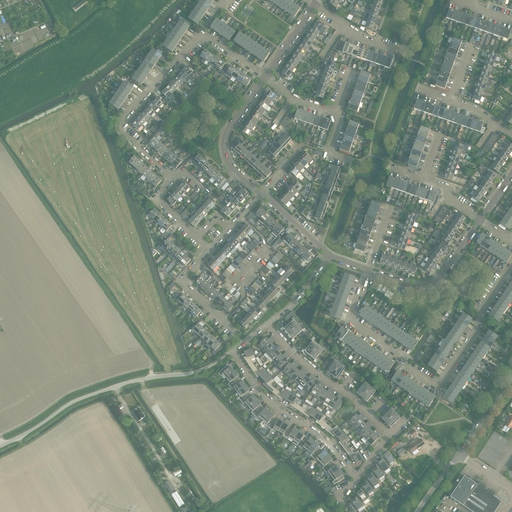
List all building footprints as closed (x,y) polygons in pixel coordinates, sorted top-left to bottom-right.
[(69,0),(62,0),(57,3),(60,9),(71,3),(69,0)] [(148,0),(140,0),(144,4),(144,5),(142,7),(146,10),(148,8),(149,9),(153,4),(154,5),(148,0)] [(200,0),(196,0),(196,1),(199,3),(199,4),(207,10),(210,6),(201,0),(200,0)] [(287,0),(283,0),(279,7),(282,9),(289,1),(287,0)] [(331,0),(329,4),(333,7),(332,9),(334,10),(335,8),(335,9),(338,4),(341,7),(342,6),(333,0),(331,0)] [(289,1),(282,9),(286,12),(292,3),(289,1)] [(71,3),(60,9),(63,14),(74,8),(71,3)] [(292,3),(286,12),(290,14),(296,6),(292,3)] [(367,8),(367,9),(378,13),(380,7),(369,3),(369,4),(372,5),(371,9),(367,8)] [(137,4),(133,8),(141,16),(145,12),(145,11),(137,4)] [(196,7),(205,13),(207,10),(199,4),(196,7)] [(296,6),(290,14),(294,17),(300,8),(296,6)] [(193,11),(202,17),(205,13),(196,7),(193,11)] [(74,8),(63,14),(66,21),(68,20),(78,14),(74,8)] [(133,8),(128,13),(136,21),(141,16),(133,8)] [(365,13),(365,15),(376,19),(378,13),(367,9),(367,10),(370,11),(369,15),(365,13)] [(449,9),(446,18),(451,20),(454,11),(449,9)] [(191,15),(200,21),(202,17),(193,11),(191,15)] [(459,12),(455,22),(460,24),(463,14),(459,12)] [(128,13),(123,18),(132,26),(136,21),(128,13)] [(197,25),(200,21),(191,15),(188,19),(197,25)] [(363,19),(363,21),(374,25),(376,19),(365,15),(364,15),(368,17),(367,21),(363,19)] [(180,16),(176,23),(178,24),(187,30),(189,26),(190,23),(182,18),(180,16)] [(468,16),(465,25),(469,27),(473,17),(468,16)] [(473,17),(469,27),(474,29),(477,19),(473,17)] [(123,18),(119,22),(127,30),(131,25),(131,26),(132,26),(123,18)] [(210,28),(214,30),(220,22),(216,19),(210,28)] [(474,29),(473,31),(478,33),(479,30),(482,21),(477,19),(474,29)] [(363,21),(360,27),(364,28),(372,31),(374,25),(363,21)] [(220,22),(214,30),(217,33),(223,24),(220,22)] [(316,22),(312,28),(322,35),(327,29),(323,26),(325,25),(321,22),(319,25),(316,22)] [(487,23),(484,32),(488,34),(492,24),(487,23)] [(175,28),(184,34),(187,30),(178,24),(175,28)] [(223,24),(217,33),(221,35),(227,27),(223,24)] [(115,25),(111,29),(119,39),(124,35),(123,33),(125,31),(122,27),(120,29),(119,29),(115,25)] [(496,26),(493,35),(498,37),(501,28),(496,26)] [(227,27),(221,35),(225,38),(231,29),(227,27)] [(173,31),(182,37),(184,34),(175,28),(173,31)] [(312,28),(309,33),(319,40),(319,39),(316,37),(319,33),(322,36),(322,35),(312,28)] [(111,29),(106,33),(110,37),(109,37),(107,39),(112,45),(119,39),(111,29)] [(231,29),(225,38),(228,41),(235,32),(231,29)] [(506,29),(502,39),(507,41),(508,39),(510,33),(511,31),(506,29)] [(170,35),(179,41),(182,37),(173,31),(170,35)] [(233,41),(237,44),(243,35),(239,33),(233,41)] [(309,33),(305,38),(315,45),(316,44),(313,42),(315,38),(318,40),(319,40),(309,33)] [(324,42),(327,44),(333,34),(330,33),(324,42)] [(168,39),(177,45),(179,41),(170,35),(168,39)] [(243,35),(237,44),(241,47),(247,38),(243,35)] [(100,38),(95,42),(102,51),(107,48),(107,47),(107,46),(109,45),(106,40),(104,42),(103,42),(100,38)] [(247,38),(241,47),(244,49),(250,40),(247,38)] [(305,38),(302,43),(312,50),(313,49),(309,47),(312,43),(315,45),(305,38)] [(165,42),(174,48),(177,45),(168,39),(165,42)] [(452,39),(450,44),(459,47),(461,42),(452,39)] [(250,40),(244,49),(248,52),(254,43),(250,40)] [(95,42),(90,45),(93,50),(90,52),(94,56),(96,55),(96,54),(97,55),(102,51),(95,42)] [(171,52),(174,48),(165,42),(163,46),(165,48),(168,50),(171,52)] [(254,43),(248,52),(252,54),(258,46),(254,43)] [(302,43),(298,48),(308,55),(309,54),(306,52),(308,48),(311,51),(312,50),(302,43)] [(338,52),(337,53),(341,54),(342,52),(347,54),(350,44),(345,43),(345,45),(343,44),(341,47),(340,49),(338,52)] [(350,44),(347,54),(352,55),(355,46),(350,44)] [(450,44),(448,48),(458,52),(459,47),(450,44)] [(258,46),(252,54),(255,57),(262,48),(258,46)] [(262,48),(255,57),(259,59),(265,51),(262,48)] [(298,48),(295,53),(305,60),(306,59),(302,57),(305,53),(308,56),(308,55),(298,48)] [(360,48),(356,57),(361,59),(364,50),(360,48)] [(448,48),(447,53),(456,57),(458,52),(448,48)] [(150,53),(159,59),(161,55),(152,49),(150,53)] [(83,50),(78,54),(85,64),(90,60),(90,59),(92,57),(89,53),(87,54),(87,55),(83,50)] [(200,56),(203,59),(201,62),(203,64),(206,61),(205,60),(210,53),(205,50),(202,53),(201,55),(200,56)] [(265,51),(259,59),(263,62),(269,53),(265,51)] [(489,52),(486,58),(498,62),(495,61),(496,57),(499,58),(500,57),(489,52)] [(147,57),(156,63),(159,59),(150,53),(147,57)] [(205,60),(206,61),(209,63),(207,66),(209,67),(211,64),(210,64),(215,57),(210,53),(205,60)] [(295,53),(292,58),(302,65),(302,64),(299,62),(301,58),(304,61),(305,60),(295,53)] [(374,53),(370,62),(375,64),(379,55),(374,53)] [(447,53),(445,58),(454,61),(456,57),(447,53)] [(78,54),(73,57),(76,62),(73,64),(77,69),(85,64),(78,54)] [(379,55),(375,64),(380,66),(383,56),(379,55)] [(383,56),(380,66),(378,69),(383,71),(384,67),(385,67),(388,58),(383,56)] [(145,61),(153,67),(156,63),(147,57),(145,61)] [(210,64),(211,64),(214,66),(212,70),(214,71),(216,68),(215,67),(220,60),(215,57),(210,64)] [(292,58),(288,63),(298,70),(299,69),(295,67),(298,64),(301,66),(302,65),(292,58)] [(388,58),(385,67),(389,69),(393,60),(388,58)] [(445,58),(443,62),(453,66),(454,61),(445,58)] [(486,58),(484,64),(496,68),(493,67),(494,63),(497,64),(498,62),(486,58)] [(215,67),(216,68),(219,70),(218,72),(221,74),(225,69),(222,68),(225,64),(220,60),(215,67)] [(142,64),(151,70),(153,67),(145,61),(142,64)] [(322,65),(321,66),(333,70),(335,64),(327,61),(326,66),(322,65)] [(443,62),(442,67),(451,71),(453,66),(443,62)] [(288,63),(285,68),(295,75),(295,74),(292,72),(294,68),(297,71),(298,70),(288,63)] [(140,68),(148,74),(151,70),(142,64),(140,68)] [(484,64),(482,70),(494,74),(494,73),(491,72),(492,69),(495,70),(496,68),(484,64)] [(186,66),(182,71),(188,76),(189,76),(191,78),(194,75),(197,72),(191,67),(189,69),(186,66)] [(225,69),(221,74),(224,76),(225,75),(229,78),(228,79),(230,80),(232,77),(231,76),(236,70),(231,66),(227,71),(225,69)] [(320,71),(320,72),(331,76),(333,70),(321,66),(321,67),(325,68),(324,72),(320,71)] [(442,67),(440,72),(449,75),(451,71),(442,67)] [(137,72),(146,78),(148,74),(140,68),(137,72)] [(285,68),(281,73),(282,74),(285,76),(288,78),(291,74),(294,76),(295,75),(285,68)] [(231,76),(232,77),(235,79),(233,83),(235,84),(237,80),(236,80),(241,73),(236,70),(231,76)] [(482,70),(480,76),(492,80),(492,79),(488,78),(490,74),(493,75),(494,74),(482,70)] [(182,71),(178,75),(184,81),(184,80),(187,83),(190,80),(192,79),(191,78),(189,76),(188,76),(182,71)] [(361,71),(359,76),(369,80),(370,75),(361,71)] [(134,75),(143,81),(146,78),(137,72),(134,75)] [(318,76),(318,77),(329,81),(331,76),(320,72),(319,72),(323,74),(322,78),(318,76)] [(440,72),(438,77),(448,80),(449,75),(440,72)] [(236,80),(237,80),(240,83),(238,86),(240,87),(242,84),(241,83),(246,76),(241,73),(236,80)] [(141,85),(143,81),(134,75),(132,79),(141,85)] [(178,75),(174,80),(180,85),(183,82),(186,84),(187,83),(184,80),(184,81),(178,75)] [(241,83),(242,84),(245,86),(243,89),(245,91),(247,87),(246,87),(251,80),(246,76),(241,83)] [(480,76),(478,82),(490,86),(490,85),(486,84),(488,80),(491,81),(492,80),(480,76)] [(316,82),(316,83),(327,87),(329,81),(318,77),(317,78),(321,80),(320,83),(316,82)] [(438,77),(437,81),(446,85),(448,80),(438,77)] [(174,80),(169,84),(176,90),(176,89),(179,86),(182,89),(183,87),(180,85),(174,80)] [(358,81),(356,86),(365,89),(367,90),(369,85),(367,84),(358,81)] [(444,90),(446,85),(437,81),(435,86),(444,90)] [(122,85),(130,91),(133,88),(124,82),(122,85)] [(478,82),(476,87),(488,91),(484,90),(486,86),(489,87),(490,86),(478,82)] [(314,88),(313,89),(325,93),(327,87),(316,83),(315,84),(319,85),(318,89),(314,88)] [(169,84),(165,89),(171,94),(172,94),(175,91),(178,93),(179,92),(176,89),(176,90),(169,84)] [(119,89),(128,95),(130,91),(122,85),(119,89)] [(356,86),(354,90),(364,94),(365,89),(356,86)] [(476,87),(474,93),(486,97),(482,95),(484,92),(487,93),(488,91),(476,87)] [(117,93),(125,99),(128,95),(119,89),(117,93)] [(165,89),(161,93),(165,97),(163,99),(168,104),(171,101),(168,98),(170,95),(173,98),(175,96),(172,94),(171,94),(165,89)] [(323,99),(325,93),(313,89),(313,90),(317,91),(315,95),(312,94),(311,95),(315,97),(315,96),(323,99)] [(354,90),(353,95),(362,98),(364,94),(354,90)] [(269,91),(266,96),(272,101),(273,100),(274,101),(277,97),(279,98),(281,95),(275,91),(273,93),(269,91)] [(114,97),(123,103),(125,99),(117,93),(114,97)] [(474,93),(472,99),(475,100),(474,102),(479,104),(480,102),(481,98),(485,99),(486,97),(474,93)] [(353,95),(351,100),(360,103),(362,98),(353,95)] [(266,96),(262,101),(269,106),(270,105),(272,101),(275,104),(276,102),(274,101),(273,100),(272,101),(266,96)] [(112,100),(120,106),(123,103),(114,97),(112,100)] [(157,98),(153,102),(159,108),(159,107),(162,104),(165,107),(168,104),(163,99),(161,102),(157,98)] [(118,110),(120,106),(112,100),(109,104),(118,110)] [(351,100),(349,104),(359,108),(358,108),(361,108),(363,104),(360,103),(351,100)] [(413,109),(418,111),(422,102),(417,100),(413,109)] [(262,101),(259,106),(266,111),(266,110),(268,107),(272,109),(273,107),(270,105),(269,106),(262,101)] [(153,102),(149,107),(155,112),(158,109),(161,112),(162,110),(159,107),(159,108),(153,102)] [(422,102),(418,111),(423,113),(426,103),(422,102)] [(426,103),(423,113),(428,114),(431,105),(426,103)] [(357,113),(358,108),(359,108),(349,104),(347,109),(357,113)] [(259,106),(255,111),(262,116),(263,115),(265,112),(268,114),(269,112),(266,110),(266,111),(259,106)] [(149,107),(144,111),(150,117),(151,116),(154,113),(157,116),(158,115),(155,112),(149,107)] [(436,107),(432,116),(437,118),(440,108),(436,107)] [(440,108),(437,118),(442,119),(445,110),(440,108)] [(297,110),(295,116),(294,119),(299,120),(302,111),(297,110)] [(445,110),(442,119),(447,121),(450,112),(445,110)] [(144,111),(140,116),(143,119),(146,121),(147,121),(149,122),(151,119),(152,121),(154,119),(151,116),(150,117),(144,111)] [(255,111),(252,116),(259,121),(259,120),(261,117),(265,119),(266,117),(263,115),(262,116),(255,111)] [(450,112),(447,121),(452,123),(455,113),(450,112)] [(455,113),(452,123),(456,124),(460,115),(455,113)] [(511,125),(511,124),(511,117),(505,113),(505,114),(508,116),(506,120),(503,118),(501,119),(505,121),(511,125)] [(140,116),(136,120),(142,126),(143,125),(145,122),(148,125),(150,123),(149,122),(147,121),(146,121),(143,119),(140,116)] [(252,116),(248,121),(255,126),(256,125),(258,122),(261,124),(262,122),(259,120),(259,121),(252,116)] [(321,118),(318,127),(323,129),(326,120),(321,118)] [(469,118),(466,128),(470,129),(474,120),(469,118)] [(136,120),(132,125),(138,130),(141,127),(144,129),(146,128),(143,125),(142,126),(136,120)] [(326,120),(323,129),(327,131),(326,134),(328,135),(330,130),(332,125),(330,124),(331,121),(326,120)] [(474,120),(470,129),(475,131),(478,122),(474,120)] [(248,121),(245,126),(252,131),(252,130),(254,127),(258,129),(259,127),(256,125),(255,126),(248,121)] [(478,122),(475,131),(480,133),(483,134),(485,128),(482,127),(483,123),(478,122)] [(248,136),(251,132),(254,134),(255,132),(252,130),(252,131),(245,126),(241,131),(248,136)] [(420,127),(419,132),(428,135),(430,130),(420,127)] [(346,131),(345,135),(354,139),(356,139),(358,135),(355,134),(346,131)] [(278,137),(281,139),(281,138),(287,144),(292,139),(293,137),(290,134),(288,136),(285,134),(284,132),(280,136),(279,134),(277,136),(278,137)] [(417,137),(431,141),(427,139),(428,135),(419,132),(417,137)] [(155,133),(148,141),(149,143),(153,148),(159,142),(158,141),(155,138),(158,135),(156,134),(155,133)] [(345,135),(343,140),(352,143),(354,139),(345,135)] [(275,139),(273,140),(274,141),(276,143),(277,143),(283,148),(287,144),(281,138),(281,139),(278,137),(275,140),(275,139)] [(417,137),(415,141),(425,145),(426,142),(430,144),(431,141),(417,137)] [(159,142),(153,148),(158,152),(163,146),(163,145),(160,142),(162,140),(161,138),(158,141),(159,142)] [(233,145),(236,148),(234,150),(239,154),(244,148),(243,147),(242,146),(244,143),(239,138),(233,145)] [(270,143),(269,145),(272,148),(273,147),(279,153),(283,148),(277,143),(276,143),(274,141),(271,144),(270,143)] [(456,144),(454,149),(465,153),(466,153),(468,146),(465,144),(458,141),(457,144),(456,144)] [(163,146),(158,152),(162,156),(168,150),(167,149),(164,146),(167,144),(165,142),(163,145),(163,146)] [(501,146),(511,152),(511,150),(511,145),(508,143),(505,147),(502,145),(501,146)] [(244,148),(239,154),(243,158),(249,152),(248,152),(245,149),(248,146),(246,144),(243,147),(244,148)] [(349,153),(350,148),(341,145),(340,150),(349,153)] [(168,150),(162,156),(167,160),(172,154),(172,153),(169,151),(171,148),(170,146),(167,149),(168,150)] [(414,146),(412,151),(421,154),(423,149),(414,146)] [(497,151),(507,157),(511,152),(501,146),(500,146),(503,148),(501,151),(498,149),(497,151)] [(275,157),(276,156),(279,153),(273,147),(272,148),(269,151),(266,148),(265,149),(268,152),(269,152),(275,157)] [(249,152),(243,158),(248,162),(253,156),(250,153),(253,150),(251,148),(248,152),(249,152)] [(454,149),(452,155),(463,159),(463,158),(460,157),(461,153),(465,155),(465,153),(454,149)] [(172,154),(167,160),(171,164),(177,158),(176,158),(178,156),(175,153),(176,152),(174,151),(172,153),(172,154)] [(494,156),(504,162),(507,157),(497,151),(500,153),(498,156),(495,154),(494,156)] [(253,156),(248,162),(252,167),(258,161),(257,160),(254,157),(257,154),(256,153),(253,156)] [(308,163),(309,163),(311,160),(314,163),(316,161),(313,158),(312,159),(306,153),(302,158),(308,163)] [(195,154),(188,161),(190,163),(193,161),(196,164),(194,167),(195,169),(198,166),(197,165),(203,159),(198,155),(197,156),(195,154)] [(131,170),(132,169),(134,167),(133,166),(139,160),(134,156),(133,157),(131,155),(126,160),(132,165),(130,168),(131,170)] [(177,158),(171,164),(176,169),(177,167),(179,165),(182,162),(178,159),(180,156),(179,155),(178,156),(176,158),(177,158)] [(452,155),(450,161),(461,165),(461,164),(458,163),(459,159),(463,160),(463,159),(452,155)] [(491,160),(500,167),(504,162),(494,156),(497,158),(494,162),(491,159),(491,160)] [(258,161),(252,167),(257,171),(262,165),(261,164),(259,161),(261,158),(260,157),(257,160),(258,161)] [(304,168),(305,167),(307,164),(310,167),(312,165),(309,163),(308,163),(302,158),(298,162),(304,168)] [(197,165),(198,166),(201,168),(198,171),(200,172),(202,170),(202,169),(207,163),(203,159),(197,165)] [(134,167),(132,169),(135,172),(134,172),(136,174),(138,171),(138,170),(143,164),(139,160),(133,166),(134,167)] [(416,168),(418,163),(409,160),(407,165),(416,168)] [(497,172),(500,167),(491,160),(490,161),(493,163),(491,167),(488,165),(487,166),(490,168),(497,172)] [(262,165),(257,171),(261,175),(267,169),(266,168),(263,165),(266,162),(264,161),(261,164),(262,165)] [(450,161),(448,167),(459,171),(459,170),(456,168),(457,165),(461,166),(461,165),(450,161)] [(300,172),(303,169),(306,171),(308,170),(305,167),(304,168),(298,162),(293,167),(300,172)] [(202,169),(202,170),(205,172),(203,175),(204,176),(207,174),(206,173),(212,167),(207,163),(202,169)] [(140,178),(143,175),(142,175),(148,169),(143,164),(138,170),(138,171),(141,174),(139,177),(140,178)] [(267,169),(261,175),(265,179),(271,173),(267,170),(270,166),(269,165),(266,168),(267,169)] [(327,171),(328,171),(330,172),(331,171),(339,174),(341,168),(333,166),(331,170),(327,169),(327,171)] [(210,177),(207,179),(209,181),(212,178),(211,177),(216,171),(212,167),(206,173),(207,174),(210,177)] [(295,177),(297,178),(298,178),(299,177),(301,175),(302,176),(303,175),(300,172),(293,167),(289,171),(290,172),(292,174),(295,177)] [(448,167),(446,172),(457,176),(454,174),(455,171),(459,172),(459,171),(448,167)] [(145,182),(147,179),(152,173),(148,169),(142,175),(143,175),(146,178),(143,181),(145,182)] [(487,170),(483,176),(485,178),(485,177),(492,182),(496,176),(495,176),(489,172),(487,170)] [(211,177),(212,178),(214,181),(212,183),(213,185),(216,182),(215,181),(221,175),(216,171),(211,177)] [(325,177),(328,178),(329,177),(337,180),(339,174),(331,171),(330,172),(328,171),(327,175),(325,175),(325,177)] [(457,177),(457,176),(446,172),(444,178),(451,181),(453,176),(457,177)] [(149,186),(152,184),(151,183),(157,177),(152,173),(147,179),(150,182),(148,185),(149,186)] [(219,185),(216,188),(220,191),(227,183),(225,180),(221,175),(215,181),(216,182),(219,185)] [(161,181),(157,177),(151,183),(152,184),(155,186),(152,189),(154,191),(156,188),(156,187),(161,181)] [(323,182),(326,184),(327,183),(335,186),(337,180),(329,177),(328,178),(327,182),(323,180),(323,182)] [(479,180),(489,187),(492,182),(485,177),(485,178),(483,181),(480,179),(479,180)] [(394,178),(391,188),(396,189),(399,180),(394,178)] [(475,185),(485,192),(489,187),(479,180),(478,181),(482,183),(479,186),(476,184),(475,185)] [(296,181),(292,186),(298,192),(298,191),(301,193),(304,190),(304,191),(306,189),(309,192),(310,188),(303,186),(302,187),(296,181)] [(183,182),(179,186),(185,192),(187,193),(190,190),(191,191),(193,190),(190,187),(189,188),(183,182)] [(321,188),(324,189),(325,189),(333,191),(335,186),(327,183),(326,184),(325,187),(321,186),(321,188)] [(413,185),(410,194),(415,196),(418,187),(413,185)] [(472,190),(482,197),(485,192),(475,185),(475,186),(478,188),(476,191),(473,189),(472,190)] [(181,197),(181,196),(184,193),(187,196),(188,194),(187,193),(185,192),(179,186),(175,191),(181,197)] [(294,196),(297,193),(300,195),(302,194),(301,193),(298,191),(298,192),(292,186),(287,191),(294,196)] [(235,192),(237,194),(238,193),(244,199),(248,194),(242,188),(241,189),(240,188),(237,191),(236,190),(234,191),(235,192)] [(319,194),(322,195),(323,194),(331,197),(333,191),(325,189),(324,189),(323,193),(319,192),(319,194)] [(427,190),(424,199),(429,201),(432,192),(427,190)] [(478,202),(482,197),(472,190),(472,191),(475,193),(472,196),(469,194),(468,196),(471,198),(472,197),(478,202)] [(177,201),(177,200),(180,198),(183,200),(184,199),(181,196),(181,197),(175,191),(171,195),(177,201)] [(289,201),(290,200),(293,197),(296,200),(297,198),(294,196),(287,191),(283,195),(289,201)] [(232,194),(230,196),(233,198),(234,197),(240,203),(244,199),(238,193),(237,194),(235,192),(232,195),(232,194)] [(432,192),(429,201),(433,203),(434,202),(437,194),(432,192)] [(201,202),(204,204),(205,204),(211,209),(215,205),(211,201),(213,198),(208,194),(206,197),(209,199),(205,203),(203,200),(201,202)] [(316,200),(317,200),(320,201),(321,200),(328,203),(331,197),(323,194),(322,195),(321,199),(317,198),(316,200)] [(180,203),(177,200),(177,201),(171,195),(166,200),(172,206),(176,202),(179,205),(180,203)] [(279,200),(278,201),(280,203),(284,206),(285,205),(289,202),(292,204),(293,203),(290,200),(289,201),(283,195),(279,200)] [(230,196),(226,200),(229,203),(229,202),(235,208),(240,203),(234,197),(233,198),(230,196)] [(226,200),(222,205),(225,207),(231,212),(235,208),(229,202),(229,203),(226,200)] [(314,205),(315,206),(318,207),(319,206),(326,209),(328,203),(321,200),(320,201),(317,200),(316,204),(315,203),(314,205)] [(372,201),(370,206),(379,210),(381,205),(372,201)] [(197,206),(200,209),(201,208),(207,214),(211,209),(205,204),(204,204),(201,207),(199,205),(197,206)] [(312,211),(313,211),(316,213),(317,212),(324,214),(326,209),(319,206),(318,207),(315,206),(314,210),(313,209),(312,211)] [(370,206),(368,211),(378,214),(379,210),(370,206)] [(227,217),(231,212),(225,207),(222,210),(219,207),(218,209),(220,212),(221,211),(227,217)] [(151,223),(153,220),(153,219),(158,213),(154,209),(152,211),(150,208),(146,213),(152,219),(149,221),(151,223)] [(194,211),(196,213),(203,218),(207,214),(201,208),(200,209),(197,212),(194,209),(193,211),(194,211)] [(255,213),(260,217),(265,212),(261,208),(255,213)] [(190,214),(189,215),(192,218),(192,217),(198,223),(203,218),(196,213),(194,211),(191,214),(190,214)] [(311,215),(310,217),(314,218),(314,219),(317,222),(319,219),(322,220),(324,214),(317,212),(316,213),(313,211),(312,215),(311,215)] [(368,211),(366,216),(376,219),(378,214),(368,211)] [(258,220),(262,224),(270,216),(265,212),(260,217),(260,218),(258,220)] [(155,227),(158,224),(157,224),(163,217),(158,213),(153,219),(153,220),(156,223),(154,226),(155,227)] [(409,213),(407,219),(418,223),(418,222),(415,220),(416,217),(420,218),(420,216),(417,215),(416,215),(409,213)] [(452,216),(462,223),(466,218),(459,214),(457,217),(450,213),(449,215),(452,216)] [(364,215),(362,219),(365,220),(374,224),(376,219),(366,216),(364,215)] [(270,216),(262,224),(267,228),(269,226),(275,220),(270,216)] [(449,221),(459,228),(462,223),(452,216),(451,217),(455,219),(452,223),(449,221)] [(503,220),(511,226),(511,225),(511,221),(505,216),(503,220)] [(160,231),(162,228),(167,221),(163,217),(157,224),(158,224),(161,227),(158,230),(160,231)] [(187,222),(188,222),(194,228),(198,223),(192,217),(192,218),(189,221),(186,218),(185,220),(187,222)] [(362,219),(361,224),(363,225),(372,228),(374,224),(365,220),(362,219)] [(407,219),(405,224),(416,228),(416,227),(413,226),(414,222),(418,224),(418,223),(407,219)] [(275,220),(269,226),(274,230),(279,225),(275,220)] [(509,230),(511,226),(503,220),(500,224),(509,230)] [(162,228),(160,231),(163,233),(161,235),(162,236),(164,238),(169,234),(167,231),(172,226),(167,221),(162,228)] [(445,226),(455,233),(459,228),(449,221),(448,222),(451,225),(449,228),(446,225),(445,226)] [(241,229),(247,234),(251,229),(246,224),(241,229)] [(405,224),(402,230),(414,234),(414,233),(410,232),(412,228),(416,230),(416,228),(405,224)] [(274,230),(272,233),(276,237),(278,235),(284,229),(279,225),(274,230)] [(363,225),(361,230),(371,233),(372,228),(363,225)] [(442,231),(452,238),(455,233),(445,226),(445,227),(448,230),(446,233),(442,231)] [(237,233),(243,239),(247,234),(241,229),(237,233)] [(361,230),(360,235),(369,238),(371,233),(361,230)] [(402,230),(400,236),(412,240),(412,239),(408,238),(410,234),(414,235),(414,234),(402,230)] [(448,244),(452,238),(442,231),(441,232),(444,235),(442,238),(439,236),(438,237),(441,240),(441,239),(448,244)] [(237,233),(233,238),(239,243),(240,245),(245,240),(243,239),(237,233)] [(163,244),(162,245),(165,248),(162,251),(165,253),(167,250),(166,250),(172,244),(168,239),(171,236),(169,234),(164,238),(167,240),(163,244)] [(284,239),(289,244),(294,238),(289,234),(284,239)] [(476,242),(480,245),(486,236),(482,234),(476,242)] [(274,240),(270,245),(272,247),(276,242),(280,239),(281,237),(278,235),(276,237),(277,237),(274,240)] [(400,236),(398,242),(410,246),(410,245),(407,243),(408,240),(412,241),(412,240),(400,236)] [(486,236),(480,245),(484,248),(490,239),(486,236)] [(229,242),(234,248),(239,243),(233,238),(229,242)] [(294,238),(289,244),(293,248),(298,242),(294,238)] [(358,239),(356,244),(366,247),(367,242),(358,239)] [(490,239),(484,248),(487,250),(494,241),(490,239)] [(249,245),(254,249),(258,245),(253,241),(249,245)] [(494,241),(487,250),(491,253),(497,244),(494,241)] [(229,242),(224,247),(230,252),(232,254),(237,250),(234,248),(229,242)] [(298,242),(293,248),(298,252),(303,247),(298,242)] [(404,250),(406,245),(415,249),(416,248),(410,246),(398,242),(396,247),(404,250)] [(438,242),(434,247),(444,253),(447,248),(446,247),(440,243),(438,242)] [(169,257),(172,255),(171,254),(177,248),(172,244),(166,250),(167,250),(170,253),(167,256),(169,257)] [(356,244),(355,249),(364,252),(366,247),(356,244)] [(497,244),(491,253),(495,255),(501,246),(497,244)] [(430,251),(440,258),(444,253),(434,247),(433,246),(433,247),(436,249),(434,253),(430,250),(430,251)] [(501,246),(495,255),(499,258),(505,249),(501,246)] [(220,251),(226,257),(230,252),(224,247),(220,251)] [(303,247),(298,252),(302,257),(307,251),(303,247)] [(172,255),(170,256),(173,259),(172,260),(173,262),(176,259),(175,258),(181,252),(177,248),(171,254),(172,255)] [(505,249),(499,258),(502,260),(508,252),(505,249)] [(216,256),(222,261),(226,257),(220,251),(216,256)] [(307,251),(302,257),(307,261),(312,255),(307,251)] [(379,263),(385,265),(389,254),(388,253),(387,257),(383,256),(385,252),(382,251),(381,255),(382,255),(379,263)] [(426,256),(437,263),(440,258),(430,251),(429,252),(433,254),(430,258),(427,255),(426,256)] [(178,266),(179,265),(181,263),(180,262),(186,256),(181,252),(175,258),(176,259),(179,261),(176,264),(178,266)] [(273,257),(271,259),(276,264),(283,256),(279,252),(273,257)] [(511,254),(508,252),(502,260),(506,263),(511,254)] [(389,254),(385,265),(391,267),(395,256),(394,255),(393,259),(389,258),(390,254),(389,254)] [(181,263),(179,265),(181,268),(182,270),(185,267),(185,266),(190,260),(186,256),(180,262),(181,263)] [(212,261),(217,266),(222,261),(216,256),(212,261)] [(395,256),(391,267),(396,269),(401,258),(400,257),(398,261),(395,260),(396,256),(395,256)] [(424,260),(423,261),(433,268),(437,263),(426,256),(426,257),(424,260)] [(401,258),(396,269),(402,271),(406,260),(405,259),(404,263),(400,262),(402,258),(401,258)] [(406,260),(402,271),(408,273),(412,262),(411,261),(410,265),(406,264),(407,260),(406,260)] [(213,271),(217,266),(212,261),(207,265),(213,271)] [(420,265),(419,267),(422,269),(423,269),(430,273),(433,268),(423,261),(422,262),(420,265)] [(412,262),(408,273),(414,276),(417,268),(412,266),(413,262),(412,262)] [(283,270),(289,276),(293,271),(288,266),(283,270)] [(279,275),(285,280),(289,276),(283,270),(279,275)] [(345,273),(343,278),(354,282),(355,277),(345,273)] [(275,279),(281,285),(285,280),(279,275),(275,279)] [(196,282),(200,287),(206,281),(201,277),(196,282)] [(270,284),(273,286),(276,289),(281,285),(275,279),(270,284)] [(206,281),(200,287),(205,291),(210,285),(206,281)] [(210,285),(205,291),(209,295),(215,290),(210,285)] [(269,291),(275,296),(279,291),(276,289),(273,286),(269,291)] [(215,290),(209,295),(214,300),(219,294),(215,290)] [(265,295),(270,301),(275,296),(269,291),(265,295)] [(180,308),(181,307),(183,305),(182,305),(187,299),(183,295),(182,296),(179,294),(175,299),(181,304),(178,307),(180,308)] [(219,294),(214,300),(219,304),(224,298),(219,294)] [(501,297),(510,303),(511,300),(511,299),(504,294),(501,297)] [(260,300),(266,305),(270,301),(265,295),(260,300)] [(499,301),(507,307),(510,303),(501,297),(499,301)] [(224,298),(219,304),(223,308),(228,302),(224,298)] [(183,305),(181,307),(184,310),(183,311),(184,312),(187,310),(186,309),(192,303),(187,299),(182,305),(183,305)] [(256,305),(262,310),(266,305),(260,300),(256,305)] [(496,305),(505,311),(507,307),(499,301),(496,305)] [(228,302),(223,308),(228,312),(233,307),(228,302)] [(189,317),(191,314),(191,313),(196,307),(192,303),(186,309),(187,310),(190,312),(187,315),(188,316),(189,317)] [(252,309),(258,314),(262,310),(256,305),(252,309)] [(493,309),(502,315),(505,311),(496,305),(493,309)] [(359,315),(363,318),(369,309),(365,306),(359,315)] [(191,320),(194,323),(199,319),(196,317),(201,311),(196,307),(191,313),(191,314),(194,316),(191,320)] [(248,314),(253,319),(258,314),(252,309),(248,314)] [(369,309),(363,318),(367,320),(373,312),(369,309)] [(491,312),(500,318),(502,315),(493,309),(491,312)] [(340,320),(341,316),(331,312),(330,316),(340,320)] [(373,312),(367,320),(371,323),(377,314),(373,312)] [(497,322),(500,318),(491,312),(488,316),(497,322)] [(461,317),(469,323),(472,319),(463,313),(461,317)] [(243,318),(249,324),(253,319),(248,314),(243,318)] [(377,314),(371,323),(374,326),(380,317),(377,314)] [(293,321),(288,325),(293,330),(298,325),(299,323),(293,317),(291,319),(293,321)] [(380,317),(374,326),(378,328),(384,319),(380,317)] [(458,321),(467,327),(469,323),(461,317),(458,321)] [(245,328),(249,324),(243,318),(239,323),(245,328)] [(195,338),(197,335),(197,334),(202,328),(198,324),(201,321),(199,319),(194,323),(196,325),(192,330),(196,333),(193,336),(195,338)] [(384,319),(378,328),(382,331),(388,322),(384,319)] [(455,324),(464,330),(467,327),(458,321),(455,324)] [(388,322),(382,331),(385,333),(392,324),(388,322)] [(392,324),(385,333),(389,336),(395,327),(392,324)] [(453,328),(462,334),(464,330),(455,324),(453,328)] [(283,329),(288,334),(293,330),(288,325),(284,329),(282,327),(280,329),(282,331),(283,329)] [(293,330),(297,335),(302,331),(303,332),(306,330),(304,328),(302,330),(298,325),(293,330)] [(336,336),(339,339),(345,330),(342,327),(336,336)] [(395,327),(389,336),(393,338),(399,329),(395,327)] [(198,340),(199,341),(199,342),(202,339),(201,338),(207,332),(202,328),(197,334),(197,335),(200,337),(198,340)] [(450,332),(459,338),(462,334),(453,328),(450,332)] [(399,329),(393,338),(397,341),(403,332),(399,329)] [(293,339),(297,335),(293,330),(288,334),(292,339),(291,341),(292,342),(295,340),(293,339)] [(345,330),(339,339),(343,341),(349,333),(345,330)] [(486,334),(495,340),(498,336),(489,330),(486,334)] [(202,344),(203,345),(204,346),(206,343),(211,336),(207,332),(201,338),(202,339),(205,342),(202,344)] [(403,332),(397,341),(400,343),(406,334),(403,332)] [(448,336),(457,341),(459,338),(450,332),(448,336)] [(349,333),(343,341),(347,344),(353,335),(349,333)] [(406,334),(400,343),(404,346),(410,337),(406,334)] [(484,338),(493,344),(495,340),(486,334),(484,338)] [(353,335),(347,344),(351,346),(357,338),(353,335)] [(208,350),(211,347),(210,347),(216,340),(211,336),(206,343),(209,346),(207,349),(208,350)] [(445,339),(454,345),(457,341),(448,336),(445,339)] [(258,345),(262,349),(273,339),(271,337),(267,340),(265,338),(265,339),(263,337),(255,344),(257,346),(258,345)] [(410,337),(404,346),(408,348),(414,340),(410,337)] [(312,341),(309,346),(314,350),(318,345),(313,341),(314,339),(312,338),(311,340),(312,341)] [(357,338),(351,346),(354,349),(360,340),(357,338)] [(481,342),(490,348),(493,344),(484,338),(481,342)] [(273,339),(262,349),(265,353),(273,346),(271,344),(275,341),(273,339)] [(443,343),(452,349),(454,345),(445,339),(443,343)] [(211,353),(214,356),(218,351),(216,349),(221,345),(216,340),(210,347),(211,347),(214,350),(211,353)] [(360,340),(354,349),(358,351),(364,343),(360,340)] [(414,340),(408,348),(412,351),(418,342),(414,340)] [(479,345),(487,351),(490,348),(481,342),(479,345)] [(318,345),(314,350),(319,355),(323,350),(325,351),(326,349),(325,348),(320,343),(318,345)] [(364,343),(358,351),(362,354),(368,345),(364,343)] [(440,347),(449,353),(452,349),(443,343),(440,347)] [(368,345),(362,354),(365,357),(371,348),(368,345)] [(476,349),(485,355),(487,351),(479,345),(476,349)] [(265,353),(263,355),(267,359),(269,357),(276,350),(273,346),(265,353)] [(304,351),(309,355),(314,350),(309,346),(305,351),(303,349),(301,351),(303,353),(304,351)] [(276,350),(269,357),(273,361),(280,354),(278,352),(282,349),(280,347),(276,350)] [(438,350),(446,356),(449,353),(440,347),(438,350)] [(371,348),(365,357),(369,359),(375,350),(371,348)] [(243,358),(250,368),(254,365),(250,360),(255,357),(251,349),(244,352),(246,356),(243,358)] [(474,353),(482,359),(485,355),(476,349),(474,353)] [(315,359),(319,355),(314,350),(309,355),(315,360),(313,361),(315,363),(317,361),(315,359)] [(375,350),(369,359),(373,362),(379,353),(375,350)] [(435,354),(444,360),(446,356),(438,350),(435,354)] [(280,354),(273,361),(276,365),(287,355),(286,352),(282,356),(280,354)] [(379,353),(373,362),(376,364),(382,355),(379,353)] [(471,357),(480,363),(482,359),(474,353),(471,357)] [(433,358),(441,364),(444,360),(435,354),(433,358)] [(287,355),(276,365),(275,366),(279,371),(281,369),(281,368),(288,362),(286,360),(289,357),(287,355)] [(382,355),(376,364),(380,367),(386,358),(382,355)] [(468,360),(477,366),(480,363),(471,357),(468,360)] [(386,358),(380,367),(384,369),(390,361),(386,358)] [(430,362),(439,368),(441,364),(433,358),(430,362)] [(334,360),(326,372),(338,379),(345,368),(334,360)] [(466,364),(475,370),(477,366),(468,360),(466,364)] [(282,371),(287,374),(296,363),(294,361),(291,365),(289,363),(282,371)] [(390,361),(384,369),(388,372),(394,363),(390,361)] [(436,371),(439,368),(430,362),(427,365),(436,371)] [(296,363),(287,374),(291,378),(297,370),(295,368),(298,365),(296,363)] [(463,368),(472,374),(475,370),(466,364),(463,368)] [(222,374),(226,379),(234,371),(230,367),(229,368),(226,365),(218,374),(220,376),(222,374)] [(260,376),(262,379),(268,374),(261,367),(258,371),(254,365),(250,368),(257,378),(260,376)] [(297,370),(291,378),(295,381),(305,370),(302,368),(299,372),(297,370)] [(461,371),(470,377),(472,374),(463,368),(461,371)] [(305,370),(295,381),(299,385),(306,377),(304,375),(307,371),(305,370)] [(228,384),(230,387),(239,379),(237,376),(238,376),(234,371),(226,379),(230,383),(228,384)] [(391,380),(395,383),(401,374),(397,371),(391,380)] [(458,375),(467,381),(470,377),(461,371),(458,375)] [(263,384),(272,393),(275,389),(270,385),(274,381),(273,380),(268,374),(262,379),(265,382),(263,384)] [(401,374),(395,383),(398,385),(404,377),(401,374)] [(306,377),(299,385),(303,388),(313,377),(311,375),(307,379),(306,377)] [(456,379),(464,385),(467,381),(458,375),(456,379)] [(313,377),(303,388),(308,392),(314,384),(312,382),(315,378),(313,377)] [(404,377),(398,385),(402,388),(408,379),(404,377)] [(239,379),(230,387),(232,389),(234,388),(237,392),(246,386),(242,381),(241,382),(239,379)] [(408,379),(402,388),(406,390),(412,382),(408,379)] [(453,383),(462,389),(464,385),(456,379),(453,383)] [(310,393),(314,396),(323,384),(320,382),(317,386),(315,385),(310,393)] [(412,382),(406,390),(410,393),(416,384),(412,382)] [(365,383),(356,393),(367,402),(375,391),(365,383)] [(451,386),(459,392),(462,389),(453,383),(451,386)] [(323,384),(314,396),(319,399),(324,391),(322,389),(325,385),(323,384)] [(416,384),(410,393),(413,396),(419,387),(416,384)] [(239,399),(241,401),(250,394),(248,392),(249,391),(246,386),(237,392),(240,397),(238,398),(239,399)] [(448,390),(457,396),(459,392),(451,386),(448,390)] [(419,387),(413,396),(417,398),(423,390),(419,387)] [(324,391),(319,399),(324,402),(332,389),(329,388),(327,392),(324,391)] [(283,398),(287,400),(291,394),(283,389),(280,393),(275,389),(272,393),(281,401),(283,398)] [(332,389),(324,402),(328,405),(333,397),(331,395),(334,391),(332,389)] [(423,390),(417,398),(421,401),(427,392),(423,390)] [(445,394),(454,400),(457,396),(448,390),(445,394)] [(427,392),(421,401),(424,403),(430,395),(427,392)] [(250,394),(241,401),(243,405),(245,403),(249,407),(257,400),(253,395),(252,395),(252,396),(250,394)] [(289,405),(299,411),(301,407),(296,404),(299,399),(291,394),(287,400),(290,403),(289,405)] [(333,397),(328,405),(333,408),(341,395),(338,394),(336,398),(333,397)] [(452,404),(454,400),(445,394),(443,398),(452,404)] [(341,395),(333,408),(337,411),(343,402),(340,401),(343,397),(341,395)] [(430,395),(424,403),(428,406),(434,397),(430,395)] [(251,413),(254,416),(262,407),(260,405),(260,404),(261,404),(257,400),(249,407),(252,411),(251,413)] [(262,407),(254,416),(257,418),(258,417),(263,420),(269,412),(265,408),(264,409),(262,407)] [(310,415),(313,418),(317,412),(309,407),(307,411),(301,407),(299,411),(308,418),(310,415)] [(139,408),(133,412),(139,421),(144,418),(145,417),(139,408)] [(381,417),(390,427),(400,418),(391,408),(381,417)] [(269,412),(263,420),(267,424),(265,425),(269,428),(276,418),(273,416),(274,416),(269,412)] [(316,422),(324,429),(328,426),(323,421),(325,417),(317,412),(313,418),(317,420),(316,422)] [(348,421),(352,425),(363,415),(361,413),(358,417),(356,415),(348,421)] [(363,415),(352,425),(356,429),(363,423),(361,421),(365,417),(363,415)] [(511,416),(503,428),(508,431),(509,428),(510,429),(511,426),(511,416)] [(276,418),(269,428),(272,430),(273,428),(278,431),(284,422),(279,419),(278,419),(279,419),(278,420),(276,418)] [(363,423),(356,429),(360,433),(371,423),(369,421),(365,424),(363,423)] [(284,422),(278,431),(283,434),(282,436),(284,438),(291,428),(288,426),(289,425),(284,422)] [(371,423),(360,433),(363,437),(371,430),(369,429),(372,425),(371,423)] [(335,435),(338,438),(343,433),(336,426),(333,430),(328,426),(324,429),(333,436),(335,435)] [(291,428),(284,438),(287,439),(288,437),(293,440),(299,431),(294,428),(293,428),(294,428),(293,429),(291,428)] [(371,430),(363,437),(361,439),(365,443),(367,441),(378,431),(376,429),(372,432),(371,430)] [(299,431),(293,440),(298,443),(297,445),(299,447),(306,437),(303,435),(304,434),(304,435),(304,434),(299,431)] [(378,431),(367,441),(371,445),(378,439),(376,437),(380,433),(378,431)] [(339,443),(346,452),(350,449),(346,443),(349,440),(343,433),(338,438),(341,441),(339,443)] [(306,437),(299,447),(302,449),(303,447),(307,450),(314,442),(310,438),(309,438),(309,439),(306,437)] [(396,439),(390,446),(393,449),(399,442),(396,439)] [(409,443),(411,446),(408,448),(412,453),(424,444),(421,440),(416,443),(416,442),(415,443),(413,441),(409,443)] [(307,450),(305,453),(309,457),(310,456),(312,458),(321,449),(318,447),(319,446),(314,442),(307,450)] [(402,448),(396,452),(400,457),(406,452),(402,448)] [(321,449),(312,458),(315,460),(316,458),(320,462),(328,455),(324,451),(323,452),(321,449)] [(357,463),(363,460),(358,451),(354,454),(350,449),(346,452),(353,461),(354,459),(357,463)] [(384,456),(381,458),(382,459),(389,468),(391,466),(390,464),(394,460),(388,452),(388,451),(383,455),(383,456),(383,455),(384,456)] [(322,468),(324,470),(333,463),(331,460),(332,460),(328,455),(320,462),(324,466),(322,468)] [(378,464),(376,466),(377,467),(383,476),(386,474),(391,471),(389,468),(382,459),(377,463),(378,463),(378,464)] [(333,463),(324,470),(326,473),(328,471),(331,476),(340,470),(336,465),(336,466),(333,463)] [(373,471),(371,473),(372,475),(378,483),(379,483),(381,482),(379,479),(383,476),(377,467),(372,471),(373,471)] [(343,475),(340,470),(331,476),(334,481),(332,482),(334,485),(344,479),(342,475),(343,475)] [(368,479),(365,481),(366,482),(373,491),(375,489),(374,487),(378,483),(372,475),(367,478),(368,479)] [(450,497),(472,511),(494,511),(502,501),(464,476),(461,480),(450,497)] [(171,495),(179,508),(181,511),(187,511),(183,505),(184,504),(176,491),(174,493),(172,491),(174,490),(174,489),(175,489),(170,481),(169,481),(168,481),(164,484),(171,495)] [(362,487),(360,489),(361,490),(367,499),(370,497),(368,494),(373,491),(366,482),(362,486),(362,487)] [(357,494),(355,496),(356,498),(362,506),(365,505),(363,502),(367,499),(361,490),(356,494),(357,494)] [(352,502),(349,504),(355,511),(359,511),(358,510),(362,506),(356,498),(351,501),(352,502)]
